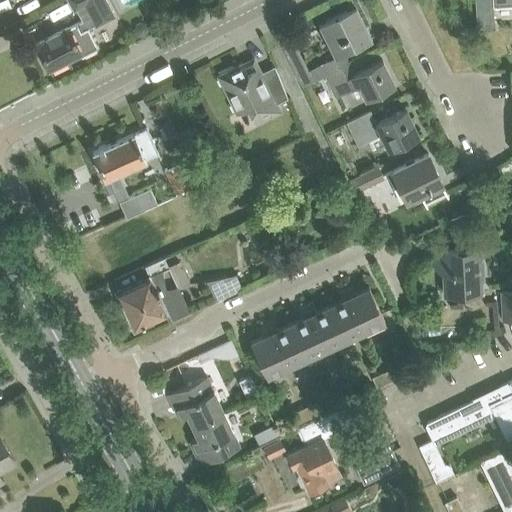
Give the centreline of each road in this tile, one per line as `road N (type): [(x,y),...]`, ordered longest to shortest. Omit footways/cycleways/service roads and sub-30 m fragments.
road 1 (residential): [(0,138),(275,0)]
road 2 (residential): [(111,374),(367,248),(384,260)]
road 3 (tertiary): [(143,495),(0,238)]
road 4 (residential): [(111,374),(0,172)]
road 5 (residential): [(0,304),(86,458)]
road 6 (residential): [(403,0),(440,75),(475,113)]
road 7 (residential): [(396,420),(511,364)]
